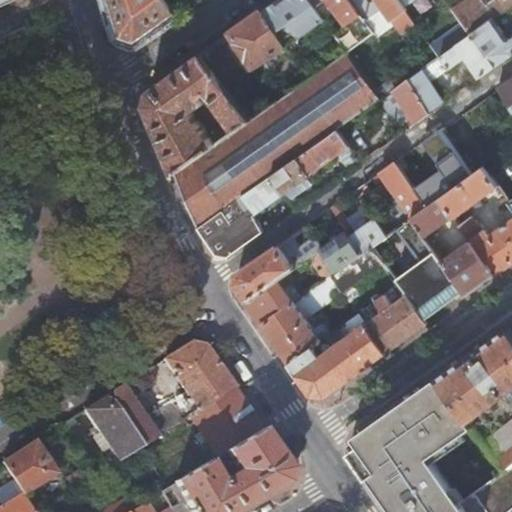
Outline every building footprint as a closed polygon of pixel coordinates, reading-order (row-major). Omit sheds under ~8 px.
[(0,0),(0,9),(18,0),(0,0)] [(111,0),(123,36),(136,42),(156,28),(183,9),(177,0),(169,0),(168,1),(166,0),(111,0)] [(319,11),(310,0),(279,0),(264,11),(286,47),(290,45),(300,38),(326,20),(319,11)] [(310,0),(319,11),(329,3),(336,13),(338,16),(339,15),(349,25),(334,35),(347,53),(349,51),(374,33),(350,0),(310,0)] [(376,0),(380,4),(374,8),(368,0),(350,0),(374,33),(375,35),(394,22),(403,34),(417,24),(405,7),(400,0),(376,0)] [(511,0),(467,0),(453,10),(472,36),(474,35),(495,19),(511,7),(511,0)] [(329,3),(319,11),(326,20),(336,13),(329,3)] [(227,84),(286,47),(264,11),(204,53),(227,84)] [(474,35),(497,67),(511,56),(511,38),(510,40),(495,19),(474,35)] [(481,79),(497,67),(474,35),(472,36),(442,58),(446,65),(441,68),(445,74),(466,59),(481,79)] [(300,38),(290,45),(293,50),(300,46),(298,42),(300,38)] [(160,134),(177,173),(197,159),(198,161),(218,146),(197,116),(209,108),(206,104),(208,100),(204,96),(210,92),(238,132),(253,121),(227,84),(204,53),(177,73),(152,90),(148,104),(160,134)] [(380,100),(382,99),(347,53),(253,121),(238,132),(218,146),(198,161),(229,207),(244,196),(275,175),(300,157),(339,129),(349,122),(373,105),(380,100)] [(442,58),(441,58),(422,71),(431,83),(445,74),(441,68),(446,65),(442,58)] [(431,83),(422,71),(409,80),(432,113),(445,104),(431,83)] [(432,113),(409,80),(396,89),(414,116),(409,120),(414,126),(432,113)] [(511,80),(500,89),(511,107),(511,80)] [(384,106),(380,100),(373,105),(378,111),(384,106)] [(362,140),(349,122),(339,129),(352,147),(362,140)] [(352,147),(339,129),(300,157),(312,175),(315,173),(325,166),(343,153),(352,147)] [(444,197),(473,176),(441,130),(425,142),(444,169),(417,188),(430,206),(444,197)] [(358,156),(352,147),(343,153),(349,161),(358,156)] [(312,175),(300,157),(275,175),(287,194),(308,180),(313,177),(312,175)] [(266,231),(244,196),(229,207),(198,161),(197,159),(177,173),(186,195),(200,228),(217,254),(230,256),(266,231)] [(415,217),(430,206),(417,188),(398,161),(377,176),(381,181),(386,178),(400,199),(376,216),(389,235),(399,228),(415,217)] [(327,170),(325,166),(315,173),(318,177),(327,170)] [(485,167),(473,176),(444,197),(457,215),(458,217),(500,187),(485,167)] [(287,194),(275,175),(244,196),(266,231),(270,228),(260,212),(287,194)] [(308,180),(287,194),(292,202),(297,199),(307,191),(305,188),(310,184),(308,180)] [(270,228),(297,209),(292,202),(287,194),(260,212),(270,228)] [(457,215),(444,197),(430,206),(415,217),(436,247),(442,242),(434,232),(457,215)] [(511,203),(511,202),(507,197),(501,201),(505,205),(507,216),(510,221),(493,234),(488,229),(486,230),(476,215),(463,225),(473,240),(497,275),(511,264),(511,203)] [(292,202),(297,209),(301,206),(297,199),(292,202)] [(352,236),(365,253),(374,246),(389,235),(376,216),(368,205),(363,210),(371,223),(358,232),(337,204),(332,208),(349,232),(352,236)] [(451,302),(467,291),(441,255),(436,247),(415,217),(399,228),(422,260),(451,302)] [(238,283),(250,301),(292,272),(297,269),(312,258),(324,250),(307,226),(275,248),(240,273),(239,278),(238,283)] [(324,250),(339,271),(365,253),(352,236),(349,232),(324,250)] [(470,295),(497,275),(473,240),(451,256),(447,250),(441,255),(467,291),(470,295)] [(339,271),(334,275),(347,293),(352,300),(362,293),(356,284),(386,263),(374,246),(365,253),(339,271)] [(312,258),(326,280),(334,275),(339,271),(324,250),(312,258)] [(422,260),(397,278),(409,295),(427,319),(451,302),(422,260)] [(262,318),(265,324),(297,301),(286,286),(294,281),(297,279),(292,272),(250,301),(262,318)] [(286,354),(291,362),(335,332),(338,331),(331,320),(326,323),(325,322),(315,329),(308,318),(347,293),(334,275),(326,280),(304,296),(297,301),(265,324),(286,354)] [(286,286),(297,301),(304,296),(294,281),(286,286)] [(362,314),(388,353),(430,323),(427,319),(409,295),(395,304),(388,293),(378,300),(386,311),(381,314),(376,307),(371,310),(369,307),(360,312),(362,314)] [(360,372),(388,353),(362,314),(341,328),(347,337),(335,345),(332,341),(338,337),(335,332),(291,362),(312,393),(319,394),(328,395),(360,372)] [(511,328),(510,326),(439,377),(475,425),(508,468),(511,464),(511,328)] [(338,331),(335,332),(338,337),(332,341),(335,345),(347,337),(341,328),(338,331)] [(191,342),(164,359),(192,402),(176,413),(173,408),(155,420),(164,433),(184,421),(236,388),(230,380),(220,364),(206,345),(191,342)] [(148,370),(108,395),(142,447),(158,437),(132,398),(151,385),(146,379),(152,376),(148,370)] [(511,511),(511,464),(508,468),(464,502),(431,456),(475,425),(439,377),(397,407),(357,435),(364,446),(355,452),(369,472),(395,509),(397,511),(511,511)] [(227,452),(265,429),(249,407),(236,388),(184,421),(187,426),(190,427),(195,425),(218,458),(227,452)] [(142,447),(108,395),(83,411),(95,427),(119,461),(142,447)] [(60,425),(75,448),(87,440),(72,418),(60,425)] [(282,453),(265,429),(227,452),(231,458),(238,472),(224,481),(215,467),(212,461),(177,483),(192,511),(241,511),(250,507),(289,485),(293,470),(282,453)] [(5,467),(23,495),(58,473),(46,455),(36,440),(2,462),(5,467)] [(218,458),(212,461),(215,467),(231,458),(227,452),(218,458)] [(67,479),(75,489),(95,477),(87,466),(67,479)] [(0,511),(33,511),(27,502),(23,495),(5,467),(0,470),(0,511)] [(192,511),(177,483),(164,492),(173,506),(162,511),(154,511),(148,502),(142,505),(131,511),(192,511)] [(131,511),(142,505),(135,494),(106,511),(131,511)] [(33,511),(38,511),(44,509),(36,497),(27,502),(33,511)]
